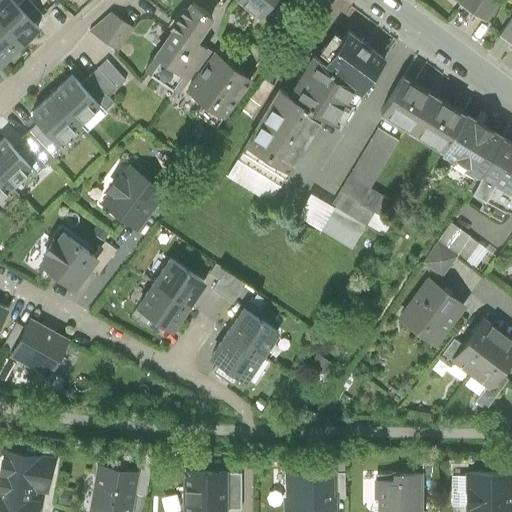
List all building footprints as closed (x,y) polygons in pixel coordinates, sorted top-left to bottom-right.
[(19,0),(7,0),(0,7),(0,12),(26,40),(42,25),(19,0)] [(271,0),(240,0),(260,15),(271,0)] [(326,0),(305,0),(319,10),(326,0)] [(499,0),(460,0),(459,3),(492,25),(501,1),(499,0)] [(158,52),(188,72),(192,65),(206,45),(195,38),(211,15),(193,3),(158,52)] [(133,26),(110,11),(89,30),(117,50),(133,26)] [(0,12),(0,46),(9,56),(26,40),(0,12)] [(511,17),(500,34),(511,42),(511,17)] [(328,58),(322,66),(353,89),(360,94),(388,57),(349,28),(342,36),(334,30),(318,51),(328,58)] [(201,71),(214,53),(206,45),(192,65),(201,71)] [(0,63),(9,56),(0,46),(0,63)] [(188,72),(158,52),(146,67),(177,87),(188,72)] [(251,79),(214,53),(201,71),(186,92),(222,119),(251,79)] [(353,89),(322,66),(312,58),(289,94),(323,115),(334,122),(353,89)] [(109,59),(82,85),(101,104),(108,111),(118,101),(111,94),(128,78),(109,59)] [(381,112),(445,150),(468,112),(405,73),(381,112)] [(50,96),(78,126),(101,104),(82,85),(73,75),(50,96)] [(251,115),(274,84),(262,75),(239,106),(251,115)] [(290,170),(323,115),(289,94),(279,88),(244,143),(290,170)] [(57,146),(78,126),(50,96),(29,117),(37,125),(57,146)] [(468,112),(445,150),(482,172),(505,134),(468,112)] [(15,146),(34,167),(40,174),(63,152),(57,146),(37,125),(15,146)] [(399,141),(378,127),(329,200),(308,187),(293,210),(352,248),(385,197),(369,187),(399,141)] [(511,207),(511,138),(505,134),(482,172),(468,195),(506,218),(511,207)] [(15,146),(7,138),(0,144),(0,174),(13,186),(34,167),(15,146)] [(290,170),(244,143),(236,157),(281,185),(290,170)] [(159,189),(131,164),(99,201),(126,226),(159,189)] [(0,198),(13,186),(0,174),(0,198)] [(486,245),(454,221),(439,241),(458,255),(471,265),(486,245)] [(98,257),(60,227),(33,261),(72,291),(90,267),(98,257)] [(439,241),(422,262),(442,277),(458,255),(439,241)] [(110,242),(98,257),(90,267),(101,275),(121,250),(110,242)] [(209,280),(171,253),(151,281),(189,308),(209,280)] [(250,287),(222,265),(208,284),(237,305),(250,287)] [(468,305),(429,275),(398,316),(437,346),(468,305)] [(172,333),(189,308),(151,281),(133,306),(141,311),(163,327),(172,333)] [(0,334),(12,312),(0,304),(0,334)] [(282,333),(242,305),(223,333),(264,360),(282,333)] [(158,335),(163,327),(141,311),(135,319),(158,335)] [(69,341),(28,318),(10,348),(51,372),(69,341)] [(502,332),(483,318),(465,345),(453,360),(471,374),(502,332)] [(511,339),(502,332),(471,374),(488,386),(499,370),(511,352),(511,339)] [(247,384),(264,360),(223,333),(206,357),(212,361),(239,379),(247,384)] [(448,366),(453,360),(465,345),(454,337),(437,358),(448,366)] [(341,370),(318,355),(307,371),(330,387),(341,370)] [(233,388),(239,379),(212,361),(206,370),(233,388)] [(499,370),(488,386),(476,400),(487,408),(510,378),(499,370)] [(51,499),(58,458),(0,447),(0,511),(37,511),(40,497),(51,499)] [(138,472),(133,494),(149,497),(156,465),(140,462),(138,472)] [(129,511),(133,494),(138,472),(95,463),(84,511),(129,511)] [(333,473),(334,468),(279,468),(278,511),(333,511),(334,498),(333,473)] [(508,511),(509,497),(510,470),(461,468),(459,511),(508,511)] [(224,470),(184,469),(183,511),(222,511),(223,505),(224,470)] [(241,471),(224,470),(223,505),(240,505),(241,471)] [(333,473),(334,498),(346,498),(346,473),(333,473)] [(423,511),(424,474),(376,474),(376,511),(423,511)]
